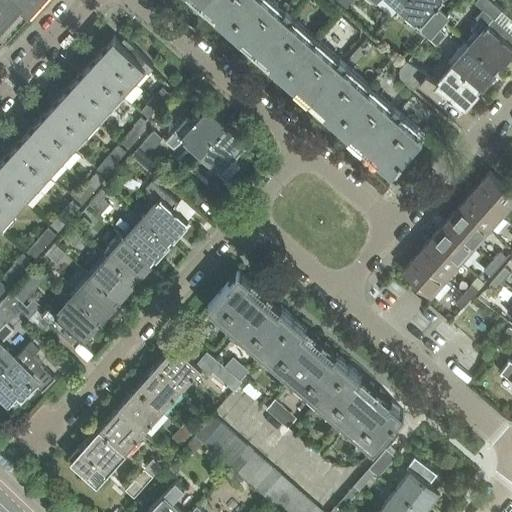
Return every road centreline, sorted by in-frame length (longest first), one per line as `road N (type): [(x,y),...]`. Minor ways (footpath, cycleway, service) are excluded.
road 1 (residential): [(30,444),(243,215)]
road 2 (residential): [(511,443),(336,295)]
road 3 (residential): [(304,148),(137,0)]
road 4 (residential): [(393,230),(511,98)]
road 5 (residential): [(0,100),(79,13),(105,0)]
road 6 (residential): [(336,295),(243,215)]
road 7 (residential): [(393,230),(304,148)]
